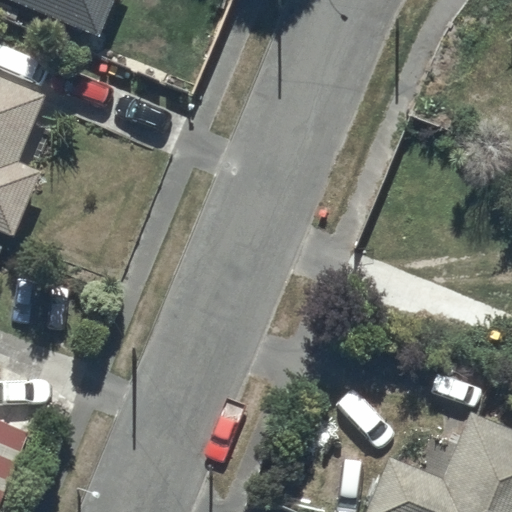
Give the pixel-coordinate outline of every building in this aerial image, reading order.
[(0,0),(0,14),(97,54),(118,0),(0,0)] [(45,114),(0,96),(0,250),(15,256),(41,190),(19,181),(45,114)] [(382,242),(358,297),(432,328),(455,273),(382,242)] [(511,511),(511,418),(473,402),(443,469),(393,447),(365,511),(367,511),(511,511)] [(0,510),(26,449),(0,438),(0,510)]
